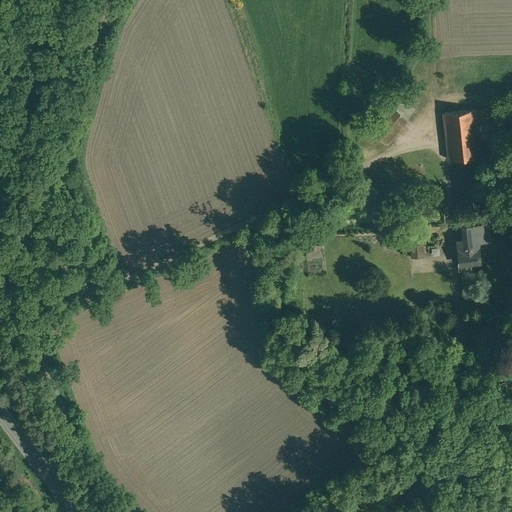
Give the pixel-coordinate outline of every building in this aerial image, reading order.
[(475,109),(444,113),(449,159),(480,156),(475,109)] [(392,137),(379,126),(373,133),(386,144),(392,137)] [(469,165),(450,168),(452,185),(472,182),(471,182),(485,180),(484,175),(486,174),(485,168),(483,169),(482,163),(469,165)] [(488,224),(472,226),(473,238),(478,237),(479,241),(490,240),(488,224)] [(473,238),(458,239),(459,249),(460,249),(461,263),(481,261),(479,241),(478,237),(473,238)]
